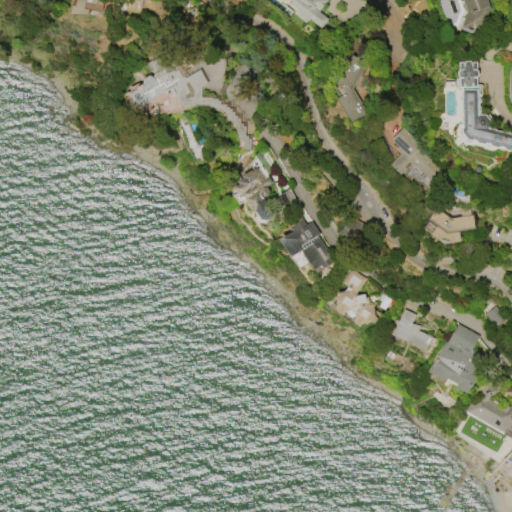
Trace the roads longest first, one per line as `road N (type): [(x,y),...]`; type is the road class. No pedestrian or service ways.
road 1 (residential): [(236,0),(298,56),(316,126),(389,236),(413,259),(482,276),(511,297)]
road 2 (residential): [(367,207),(343,206),(314,163),(294,169),(323,235),(395,296),(466,322),(511,366)]
